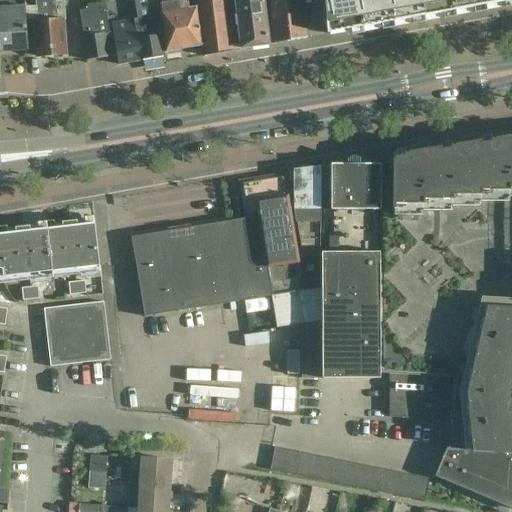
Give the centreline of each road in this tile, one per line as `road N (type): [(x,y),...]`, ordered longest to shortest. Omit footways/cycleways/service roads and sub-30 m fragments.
road 1 (secondary): [(0,170),(511,85)]
road 2 (secondary): [(511,63),(0,147)]
